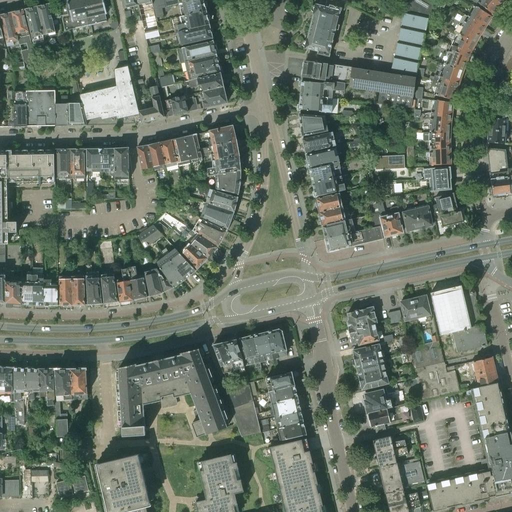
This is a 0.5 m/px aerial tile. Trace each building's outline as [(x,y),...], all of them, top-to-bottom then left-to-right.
[(75,30),(90,26),(88,19),(89,18),(84,0),(69,0),(67,1),(59,3),(62,16),(71,14),(71,16),(62,19),(65,31),(74,29),(75,30)] [(88,19),(90,26),(107,22),(105,14),(106,14),(102,0),(84,0),(89,18),(88,19)] [(138,6),(136,0),(122,0),(124,9),(138,6)] [(151,0),(153,5),(154,10),(171,7),(169,0),(151,0)] [(181,17),(205,11),(202,0),(195,0),(183,3),(184,4),(182,5),(183,8),(180,9),(181,17)] [(311,27),(334,33),(338,19),(340,10),(344,11),(346,4),(337,0),(326,0),(325,4),(319,3),(319,7),(315,6),(312,7),(311,10),(313,13),(314,14),(311,27)] [(398,0),(401,2),(405,4),(428,18),(434,0),(398,0)] [(497,9),(500,6),(493,0),(481,0),(479,3),(478,4),(479,5),(481,7),(482,7),(492,15),(493,14),(495,14),(497,11),(497,9)] [(442,12),(445,6),(439,3),(436,10),(442,12)] [(56,19),(52,4),(25,10),(32,38),(55,33),(52,20),(56,19)] [(425,33),(428,18),(405,4),(404,7),(400,28),(425,33)] [(478,37),(483,30),(487,23),(489,23),(491,20),(490,18),(491,17),(479,9),(480,9),(477,7),(477,8),(476,7),(472,14),(470,13),(467,17),(464,15),(463,18),(454,32),(457,34),(459,35),(476,44),(479,39),(478,37)] [(12,13),(18,42),(19,46),(26,44),(28,50),(21,52),(24,63),(23,63),(25,70),(37,69),(29,32),(28,32),(23,11),(12,13)] [(180,17),(182,25),(177,26),(178,32),(209,25),(205,11),(181,17),(182,17),(180,17)] [(14,43),(18,42),(12,13),(0,16),(7,44),(7,47),(14,46),(14,43)] [(158,31),(156,19),(155,16),(141,19),(142,23),(145,34),(158,31)] [(209,25),(178,32),(181,46),(212,39),(209,26),(209,25)] [(334,33),(311,27),(308,41),(307,40),(303,42),(302,45),(304,48),(319,52),(318,54),(327,56),(328,56),(334,34),(334,33)] [(425,33),(400,28),(397,43),(422,48),(425,33)] [(158,31),(145,34),(146,40),(159,36),(158,31)] [(473,49),(476,44),(459,35),(457,34),(453,41),(446,57),(448,58),(445,65),(463,72),(466,66),(465,65),(468,58),(472,50),(473,49)] [(431,47),(432,44),(433,40),(427,38),(425,46),(431,47)] [(181,63),(185,62),(216,55),(213,42),(178,50),(181,63)] [(418,63),(422,48),(397,43),(394,58),(418,63)] [(154,54),(157,69),(162,68),(163,68),(159,53),(154,54)] [(216,55),(185,62),(187,72),(218,64),(216,55)] [(394,58),(390,75),(415,79),(418,63),(394,58)] [(415,79),(390,75),(361,71),(335,66),(326,65),(305,61),(303,78),(320,81),(323,81),(345,84),(349,85),(349,88),(379,93),(377,104),(411,108),(412,98),(413,98),(415,79)] [(13,71),(25,70),(23,63),(11,64),(13,71)] [(218,64),(187,72),(189,81),(220,73),(218,64)] [(461,77),(463,72),(445,65),(443,73),(441,72),(439,77),(434,75),(432,81),(439,83),(457,89),(460,79),(460,78),(461,77)] [(117,119),(139,114),(136,103),(133,91),(128,67),(114,70),(117,87),(80,95),(82,104),(81,104),(85,121),(86,121),(101,117),(101,120),(116,117),(117,119)] [(223,87),(220,73),(189,81),(191,87),(191,88),(202,86),(203,92),(223,87)] [(345,84),(323,81),(323,84),(301,82),(301,87),(301,96),(322,98),(332,99),(333,91),(344,92),(345,84)] [(455,94),(457,89),(439,83),(432,81),(431,86),(435,87),(433,95),(436,96),(437,96),(437,97),(440,98),(440,97),(453,101),(453,99),(455,99),(456,95),(455,94)] [(141,123),(165,118),(165,117),(164,117),(159,97),(160,96),(157,86),(149,88),(154,108),(146,110),(143,101),(136,103),(139,114),(141,123),(140,123),(141,123)] [(223,87),(203,92),(205,101),(202,102),(204,109),(227,103),(223,87)] [(26,105),(26,127),(27,127),(43,127),(45,127),(45,122),(45,91),(43,91),(26,91),(26,105)] [(55,105),(55,91),(45,91),(45,122),(45,127),(55,127),(55,105)] [(14,105),(14,127),(26,127),(26,105),(25,105),(25,92),(14,92),(14,100),(14,105)] [(331,114),(332,99),(322,98),(301,96),(300,105),(299,105),(299,110),(321,112),(321,113),(324,113),(326,113),(331,114)] [(165,101),(168,117),(188,112),(185,100),(185,97),(170,100),(165,101)] [(195,98),(185,100),(188,112),(198,110),(195,98)] [(431,108),(431,114),(451,115),(452,110),(453,109),(453,106),(452,105),(453,103),(434,101),(433,108),(431,108)] [(67,104),(55,105),(55,127),(68,127),(67,104)] [(81,104),(67,104),(68,127),(68,126),(68,127),(87,126),(86,121),(85,121),(81,104)] [(450,121),(451,115),(431,114),(430,120),(429,125),(431,125),(431,133),(431,134),(450,135),(450,128),(450,127),(450,121)] [(299,115),(301,126),(326,123),(325,116),(299,115)] [(488,131),(505,132),(506,119),(489,118),(489,119),(488,120),(487,125),(489,126),(488,131)] [(326,123),(301,126),(302,137),(324,132),(328,132),(326,123)] [(198,135),(201,149),(236,141),(232,127),(198,135)] [(487,143),(504,144),(505,132),(488,131),(488,135),(487,136),(486,141),(488,142),(487,143)] [(333,133),(302,140),(306,153),(336,146),(333,133)] [(450,135),(431,134),(431,141),(429,141),(429,153),(449,153),(449,145),(449,142),(449,141),(450,140),(450,135)] [(203,157),(201,149),(198,135),(184,138),(190,164),(202,161),(202,157),(203,157)] [(178,167),(190,164),(184,138),(172,141),(178,166),(178,165),(178,167)] [(166,168),(178,166),(172,141),(160,144),(166,168)] [(212,161),(239,156),(236,141),(201,149),(203,157),(204,163),(212,161)] [(165,165),(160,144),(149,146),(154,168),(165,165)] [(155,171),(156,171),(156,170),(154,170),(154,168),(149,146),(137,148),(143,176),(155,173),(155,171)] [(309,169),(339,162),(338,156),(336,148),(306,155),(309,169)] [(129,185),(129,156),(128,149),(115,150),(115,172),(115,185),(129,185)] [(493,196),(509,194),(506,169),(507,169),(505,151),(487,149),(489,174),(490,179),(493,196)] [(57,180),(71,179),(70,150),(56,151),(57,180)] [(85,179),(84,150),(70,150),(71,179),(85,179)] [(101,172),(101,150),(86,150),(87,172),(92,172),(92,173),(101,172)] [(115,172),(115,150),(114,150),(101,150),(101,172),(109,172),(115,172)] [(55,178),(54,151),(0,151),(0,231),(17,231),(17,223),(7,223),(7,224),(3,224),(3,221),(2,183),(7,178),(55,178)] [(450,157),(449,153),(429,153),(429,158),(431,158),(431,164),(431,165),(450,165),(450,163),(451,162),(451,158),(450,157)] [(239,156),(212,161),(213,168),(205,169),(205,178),(215,176),(215,175),(240,171),(238,156),(239,156)] [(395,166),(404,166),(404,158),(394,158),(395,166)] [(313,183),(341,177),(340,169),(339,163),(339,162),(309,169),(309,170),(310,175),(311,175),(313,183)] [(451,167),(429,168),(429,180),(452,179),(451,167)] [(215,175),(215,176),(216,189),(238,195),(239,185),(240,185),(240,181),(240,171),(215,175)] [(341,177),(313,183),(315,192),(314,192),(316,197),(339,192),(338,192),(345,190),(344,186),(344,185),(343,185),(342,177),(341,177)] [(429,180),(429,191),(452,191),(451,179),(452,179),(429,180)] [(206,203),(234,211),(237,198),(209,190),(207,198),(206,203)] [(435,198),(442,227),(463,222),(461,211),(458,212),(454,193),(446,195),(435,198)] [(319,212),(342,207),(339,194),(316,199),(319,212)] [(64,210),(71,210),(71,200),(63,200),(55,201),(55,210),(64,210)] [(71,200),(71,210),(88,210),(87,204),(84,204),(72,204),(72,200),(71,200)] [(398,206),(384,209),(382,200),(376,201),(377,204),(379,213),(382,225),(382,226),(385,237),(390,236),(392,237),(396,236),(396,234),(402,233),(398,214),(400,214),(398,209),(398,206)] [(234,212),(234,211),(206,203),(205,203),(200,217),(228,230),(234,212)] [(377,204),(371,205),(373,214),(378,213),(379,213),(377,204)] [(345,220),(342,207),(319,212),(322,225),(345,220)] [(432,226),(428,207),(416,210),(420,229),(420,228),(421,230),(426,229),(427,227),(432,226)] [(419,229),(420,229),(416,210),(407,212),(403,213),(402,213),(406,232),(413,230),(414,232),(418,231),(419,229)] [(379,213),(378,213),(373,214),(372,214),(372,215),(370,215),(373,226),(370,226),(370,228),(382,225),(379,213)] [(192,230),(218,247),(227,231),(200,219),(192,230)] [(325,238),(355,231),(352,219),(346,221),(345,220),(322,225),(322,226),(323,231),(325,238)] [(167,229),(159,223),(156,227),(164,234),(167,229)] [(153,225),(137,236),(144,248),(163,236),(153,225)] [(355,232),(355,231),(325,238),(328,248),(327,248),(328,252),(350,247),(383,239),(380,226),(382,226),(382,225),(370,228),(371,229),(355,232)] [(192,244),(208,258),(217,247),(218,247),(192,230),(192,231),(191,230),(188,234),(196,239),(192,244)] [(17,231),(0,231),(0,245),(3,245),(3,233),(17,233),(17,231)] [(32,242),(42,242),(42,233),(32,233),(32,242)] [(127,250),(138,248),(136,239),(125,241),(127,250)] [(192,244),(182,254),(197,270),(208,258),(192,244)] [(182,275),(186,279),(195,271),(175,249),(170,252),(166,248),(162,251),(166,255),(182,275)] [(143,265),(152,262),(147,254),(141,256),(143,265)] [(185,280),(186,279),(182,275),(166,255),(156,263),(167,279),(168,279),(173,287),(185,280)] [(135,267),(129,268),(133,300),(138,300),(138,299),(147,298),(144,278),(143,276),(137,277),(135,267)] [(129,301),(133,300),(129,268),(121,269),(123,279),(116,280),(119,302),(128,301),(129,301)] [(149,297),(163,293),(155,276),(160,273),(157,269),(151,270),(152,271),(145,273),(145,276),(149,297)] [(5,276),(5,303),(21,305),(21,278),(20,272),(14,272),(4,272),(5,276)] [(155,276),(163,293),(173,287),(168,279),(167,279),(165,280),(160,273),(155,276)] [(118,302),(114,277),(114,274),(101,275),(104,304),(118,302)] [(21,278),(21,305),(32,305),(32,275),(27,275),(27,278),(21,278)] [(32,305),(43,305),(43,279),(38,279),(38,276),(33,275),(32,275),(32,305)] [(76,276),(72,276),(72,306),(76,306),(76,305),(85,305),(84,276),(84,275),(76,275),(76,276)] [(72,306),(72,276),(59,277),(60,306),(68,305),(68,306),(72,306)] [(86,277),(86,279),(87,305),(102,304),(99,278),(99,276),(86,277)] [(43,279),(43,305),(50,306),(50,305),(58,306),(58,286),(58,281),(52,282),(52,280),(44,280),(43,279)] [(461,286),(430,293),(440,336),(452,333),(457,353),(487,346),(482,325),(475,297),(476,297),(476,295),(476,294),(475,292),(474,290),(472,284),(461,286)] [(415,299),(413,299),(418,318),(424,316),(425,322),(431,320),(430,315),(426,296),(421,297),(419,296),(416,297),(415,299)] [(407,301),(400,302),(405,321),(418,318),(413,299),(411,298),(408,299),(407,301)] [(348,320),(347,322),(349,329),(348,329),(376,322),(373,307),(366,309),(353,312),(347,313),(348,320)] [(387,314),(390,326),(402,323),(399,311),(387,314)] [(348,331),(347,332),(348,336),(350,337),(350,339),(351,338),(352,344),(358,343),(358,346),(378,341),(379,343),(394,340),(393,335),(378,338),(375,323),(376,323),(376,322),(348,329),(348,331)] [(267,333),(273,360),(279,358),(287,356),(281,332),(279,330),(273,332),(272,332),(267,332),(267,333)] [(265,362),(273,360),(267,333),(258,335),(253,336),(260,363),(265,362)] [(261,367),(260,363),(253,336),(249,337),(239,340),(244,361),(246,366),(254,364),(255,368),(261,367)] [(225,343),(233,369),(238,368),(238,369),(245,367),(242,358),(242,356),(236,340),(232,341),(232,342),(225,343)] [(444,362),(438,341),(432,342),(424,344),(408,348),(409,353),(411,361),(413,370),(444,362)] [(229,371),(233,369),(225,343),(217,345),(213,346),(221,367),(223,374),(229,372),(229,371)] [(353,351),(353,355),(355,364),(356,364),(382,358),(379,345),(353,351)] [(149,404),(161,401),(163,408),(170,406),(176,405),(174,398),(190,394),(196,411),(193,412),(197,423),(192,425),(197,438),(197,437),(205,435),(206,435),(207,435),(211,433),(227,427),(198,349),(181,353),(181,355),(165,359),(164,358),(159,360),(153,361),(153,362),(136,366),(136,364),(119,368),(122,438),(145,436),(143,405),(149,404)] [(494,359),(492,358),(492,357),(473,362),(473,363),(470,364),(473,375),(476,374),(479,387),(498,383),(497,382),(499,380),(498,376),(496,376),(493,364),(495,363),(494,359)] [(385,371),(382,358),(356,364),(359,377),(358,377),(385,371)] [(421,401),(460,392),(455,370),(447,372),(446,368),(444,362),(413,370),(416,379),(416,380),(420,397),(421,401)] [(286,365),(276,368),(277,374),(287,371),(286,365)] [(0,366),(0,392),(5,392),(10,392),(11,403),(15,403),(14,392),(13,392),(12,368),(0,366)] [(18,369),(14,368),(14,392),(15,403),(15,426),(24,425),(24,397),(26,397),(26,393),(28,392),(27,370),(18,369)] [(27,370),(28,392),(28,399),(35,399),(35,397),(40,397),(40,392),(40,391),(39,370),(31,370),(31,369),(27,369),(27,370)] [(48,370),(39,370),(40,391),(40,392),(40,397),(47,397),(47,406),(55,406),(55,396),(55,397),(54,391),(53,370),(48,369),(48,370)] [(56,396),(55,396),(55,406),(56,420),(57,437),(68,437),(67,419),(67,414),(61,414),(59,396),(72,396),(71,369),(61,370),(61,369),(55,369),(56,396)] [(80,369),(71,369),(72,396),(80,395),(81,399),(87,399),(87,395),(86,369),(80,369)] [(362,390),(388,384),(385,371),(358,377),(360,386),(361,386),(362,390)] [(269,392),(294,386),(291,373),(265,379),(267,384),(269,392)] [(416,380),(409,381),(413,398),(420,397),(416,380)] [(236,424),(241,436),(241,437),(259,433),(261,432),(258,420),(255,408),(252,396),(249,385),(249,384),(248,381),(238,384),(237,381),(230,383),(226,385),(223,386),(236,424)] [(254,382),(249,384),(249,385),(252,396),(257,395),(254,382)] [(498,383),(479,387),(473,389),(484,438),(492,471),(489,471),(488,466),(433,479),(434,484),(427,485),(432,511),(446,508),(461,505),(474,502),(489,499),(488,497),(495,496),(495,497),(509,494),(511,492),(511,441),(510,432),(507,422),(506,418),(507,418),(504,404),(503,404),(500,390),(499,383),(498,383)] [(297,398),(294,386),(269,392),(257,395),(252,396),(255,408),(260,407),(271,404),(297,398)] [(366,400),(363,400),(367,414),(367,413),(367,414),(387,409),(392,408),(398,406),(396,398),(390,399),(386,400),(383,389),(364,394),(366,400)] [(262,413),(260,407),(255,408),(258,420),(274,416),(274,418),(300,412),(297,398),(271,404),(272,410),(267,411),(267,412),(262,413)] [(369,420),(367,420),(369,426),(370,426),(370,427),(390,423),(387,409),(367,414),(369,420)] [(300,412),(274,418),(272,418),(272,421),(275,421),(277,429),(303,423),(300,412)] [(421,413),(412,415),(414,423),(423,421),(421,413)] [(306,435),(303,423),(277,429),(280,441),(306,435)] [(28,424),(29,444),(37,444),(36,429),(31,428),(31,424),(28,424)] [(373,441),(376,454),(406,447),(404,440),(392,443),(390,436),(373,441)] [(99,498),(102,511),(335,511),(318,437),(307,439),(269,448),(255,452),(252,437),(141,463),(139,454),(96,464),(96,465),(91,466),(97,493),(99,498)] [(408,454),(406,447),(376,454),(379,468),(396,463),(395,457),(408,454)] [(418,458),(396,463),(379,468),(382,481),(422,471),(418,458)] [(425,484),(422,471),(382,481),(385,494),(403,490),(425,484)] [(84,476),(78,478),(81,493),(88,491),(84,476)] [(78,478),(71,480),(75,494),(81,493),(78,478)] [(69,480),(62,482),(66,496),(72,495),(69,480)] [(1,497),(18,496),(18,481),(1,481),(1,497)] [(62,482),(56,483),(59,498),(66,496),(62,482)] [(404,496),(403,490),(385,494),(388,507),(419,500),(418,500),(417,493),(404,496)] [(389,511),(408,511),(408,510),(420,507),(419,500),(388,507),(389,511)]
